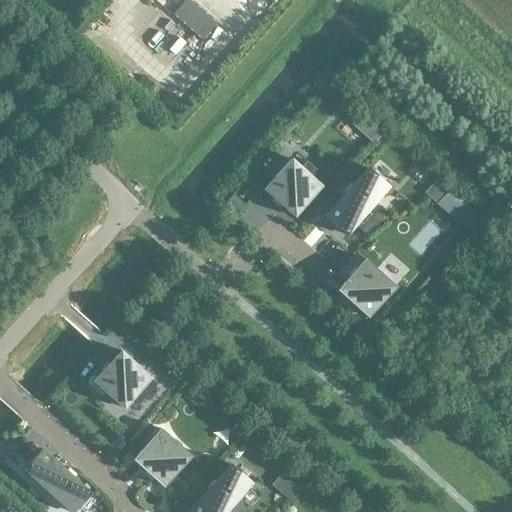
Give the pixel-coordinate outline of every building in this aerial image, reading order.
[(195,0),(171,0),(167,5),(202,37),(218,21),(195,0)] [(292,159),(264,189),(294,216),(322,186),(328,180),(307,161),(301,168),(292,159)] [(369,169),(326,216),(346,235),(355,225),(362,231),(378,213),(371,207),(389,187),(369,169)] [(468,228),(480,215),(451,186),(438,199),(468,228)] [(365,259),(338,290),(368,317),(395,286),(365,259)] [(92,384),(108,359),(92,349),(76,373),(92,384)] [(121,351),(94,381),(114,399),(124,408),(132,399),(139,405),(158,384),(121,351)] [(161,429),(133,459),(164,486),(191,456),(161,429)] [(43,450),(25,470),(71,511),(73,511),(91,492),(43,450)] [(231,465),(188,511),(225,511),(252,483),(231,465)] [(289,496),(296,487),(280,474),(273,483),(289,496)] [(14,511),(0,499),(0,511),(14,511)]
